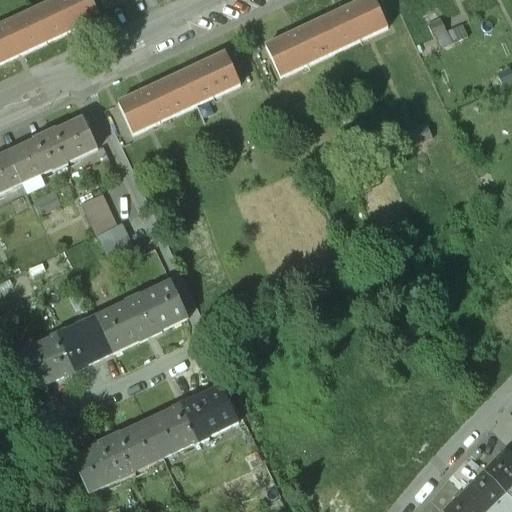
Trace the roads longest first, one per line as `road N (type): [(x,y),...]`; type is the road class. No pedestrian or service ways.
road 1 (residential): [(30,511),(81,410),(186,358),(208,337),(112,135),(72,70)]
road 2 (residential): [(228,0),(72,70)]
road 3 (residential): [(407,511),(511,396)]
